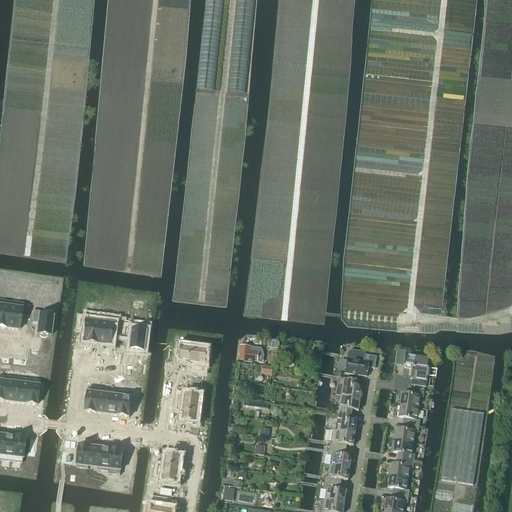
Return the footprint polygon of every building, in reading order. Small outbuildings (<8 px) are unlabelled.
[(0,329),(5,330),(9,303),(0,302),(0,329)] [(9,303),(5,330),(6,330),(19,331),(20,322),(20,319),(21,317),(27,318),(28,308),(22,307),(22,305),(9,303)] [(32,312),(31,324),(36,325),(37,325),(37,328),(36,336),(39,336),(41,339),(45,339),(47,337),(50,338),(53,316),(40,314),(40,313),(32,312)] [(81,321),(80,329),(87,330),(86,331),(86,335),(85,344),(88,344),(87,344),(99,346),(102,319),(88,317),(88,322),(81,321)] [(102,319),(99,346),(112,347),(113,338),(114,335),(114,333),(120,334),(122,323),(115,323),(115,321),(102,319)] [(126,330),(125,339),(130,340),(132,340),(131,343),(130,351),(133,351),(135,353),(139,354),(141,352),(144,353),(147,328),(133,326),(133,331),(126,330)] [(241,347),(239,361),(257,363),(258,355),(250,354),(251,348),(241,347)] [(180,354),(179,358),(181,360),(181,363),(188,364),(191,364),(191,366),(191,371),(203,373),(204,366),(205,366),(207,352),(182,349),(182,352),(180,354)] [(347,360),(345,374),(367,378),(368,368),(375,369),(376,358),(367,356),(367,353),(352,351),(350,353),(348,360),(347,360)] [(408,357),(406,367),(412,367),(410,379),(412,380),(411,386),(420,387),(424,388),(425,388),(426,382),(427,382),(428,374),(429,369),(427,369),(428,360),(420,359),(420,358),(417,357),(417,359),(408,357)] [(262,367),(261,374),(272,376),(272,368),(262,367)] [(6,378),(3,403),(9,404),(14,404),(17,380),(6,378)] [(17,380),(14,404),(20,405),(25,406),(28,381),(17,380)] [(338,384),(337,396),(341,397),(341,398),(360,400),(362,389),(353,388),(354,382),(340,380),(340,384),(338,384)] [(28,381),(25,406),(30,406),(36,407),(39,382),(28,381)] [(88,395),(85,413),(91,414),(96,415),(99,390),(88,389),(88,391),(88,395)] [(99,390),(96,415),(102,415),(107,416),(110,396),(100,395),(100,390),(99,390)] [(236,394),(241,401),(246,397),(241,390),(236,394)] [(401,400),(400,407),(418,410),(419,398),(423,398),(424,392),(419,392),(408,390),(407,395),(401,394),(401,400)] [(110,396),(107,416),(113,417),(118,417),(121,393),(120,393),(120,397),(110,396)] [(121,393),(118,417),(123,418),(129,419),(132,394),(121,393)] [(179,397),(178,410),(184,410),(183,421),(186,422),(187,424),(192,424),(194,423),(197,423),(200,398),(186,397),(186,398),(179,397)] [(336,408),(335,414),(349,417),(350,411),(359,412),(360,400),(341,398),(339,409),(336,408)] [(260,404),(259,411),(267,412),(268,405),(260,404)] [(399,413),(398,418),(406,419),(405,425),(419,427),(419,421),(416,421),(418,410),(400,407),(400,413),(399,413)] [(451,410),(441,482),(466,486),(473,487),(483,415),(451,410)] [(332,431),(355,435),(357,424),(348,422),(349,417),(335,414),(334,420),(333,431),(332,431)] [(396,434),(395,442),(413,444),(414,433),(418,434),(419,427),(405,425),(404,431),(396,430),(396,434)] [(270,430),(260,429),(259,438),(269,440),(270,430)] [(330,443),(329,449),(343,451),(344,445),(354,447),(355,435),(332,431),(330,443)] [(3,437),(0,459),(0,461),(10,463),(13,438),(8,438),(3,437)] [(13,438),(10,463),(22,464),(25,440),(19,439),(14,438),(13,438)] [(393,449),(393,453),(401,454),(400,460),(413,462),(414,457),(411,456),(413,444),(395,442),(394,449),(393,449)] [(79,447),(76,469),(88,470),(90,448),(85,447),(79,447)] [(256,447),(255,455),(263,456),(264,448),(256,447)] [(90,448),(88,470),(89,468),(98,469),(98,472),(101,449),(96,449),(90,448)] [(101,449),(98,472),(108,473),(108,475),(109,475),(112,451),(107,450),(101,449)] [(329,449),(329,455),(332,455),(330,466),(350,469),(351,458),(343,457),(343,451),(329,449)] [(112,451),(109,475),(120,477),(123,452),(117,451),(112,451)] [(159,467),(157,476),(164,477),(163,482),(177,484),(181,459),(178,459),(176,457),(172,456),(170,458),(167,457),(166,465),(165,468),(164,468),(159,467)] [(391,470),(390,477),(408,480),(409,468),(413,469),(413,462),(400,460),(399,466),(391,465),(391,470)] [(325,477),(324,483),(338,485),(339,480),(348,481),(350,469),(330,466),(328,478),(325,477)] [(388,484),(388,488),(396,489),(395,496),(408,498),(409,492),(406,491),(408,480),(390,477),(389,484),(388,484)] [(324,483),(323,490),(326,490),(324,501),(344,504),(346,492),(337,491),(338,485),(324,483)] [(225,488),(223,500),(232,502),(234,490),(225,488)] [(386,501),(385,505),(386,505),(384,511),(402,511),(404,504),(407,504),(408,498),(395,496),(394,502),(386,501)] [(319,511),(343,511),(344,504),(324,501),(322,511),(319,511)] [(154,502),(152,511),(172,511),(173,511),(162,510),(163,504),(154,502)]
